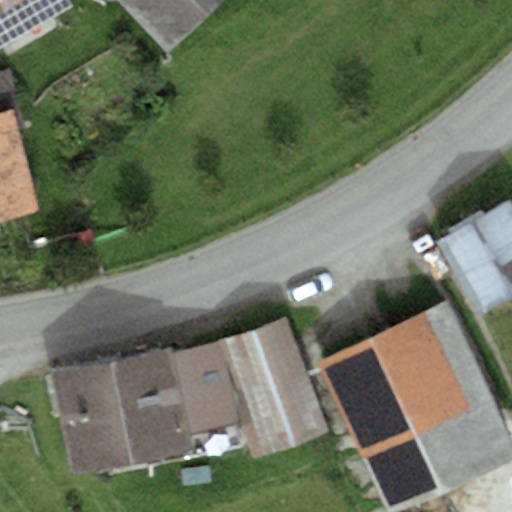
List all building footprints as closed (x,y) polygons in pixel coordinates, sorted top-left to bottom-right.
[(0,0),(0,45),(69,8),(65,0),(0,0)] [(115,0),(167,55),(219,0),(115,0)] [(0,218),(36,210),(16,133),(25,131),(9,68),(0,69),(0,218)] [(511,204),(509,199),(435,241),(479,316),(511,296),(511,204)] [(511,442),(446,302),(316,363),(386,511),(399,511),(511,459),(511,442)] [(328,432),(284,316),(219,340),(240,404),(236,406),(251,458),(328,432)] [(170,345),(47,372),(70,475),(189,449),(185,431),(233,421),(216,342),(171,351),(170,345)]
